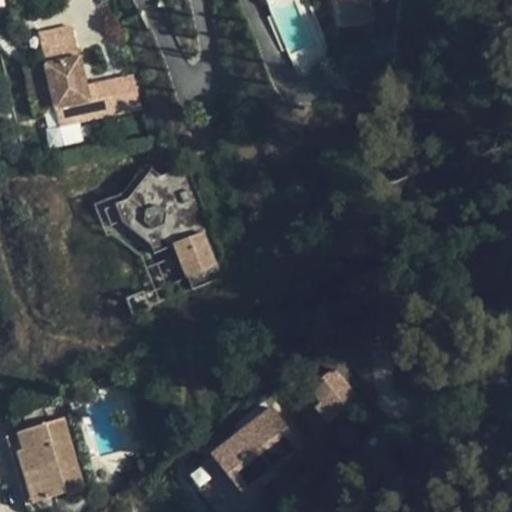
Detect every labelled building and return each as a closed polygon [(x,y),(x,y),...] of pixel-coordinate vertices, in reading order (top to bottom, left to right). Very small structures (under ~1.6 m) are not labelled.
[(337,0),(343,26),(372,20),(368,0),(337,0)] [(46,65),(80,57),(75,35),(41,43),(46,65)] [(59,126),(113,114),(109,97),(90,101),(87,87),(80,57),(46,65),(55,109),(59,126)] [(55,109),(46,65),(26,69),(36,113),(55,109)] [(90,101),(109,97),(106,84),(87,87),(90,101)] [(231,275),(187,166),(161,176),(151,169),(147,174),(141,170),(122,194),(94,205),(106,237),(112,235),(141,257),(154,290),(145,294),(144,291),(125,299),(132,317),(151,309),(150,307),(231,275)] [(329,424),(360,399),(335,369),(304,394),(329,424)] [(42,426),(65,420),(61,406),(38,413),(42,426)] [(304,446),(273,407),(212,456),(242,495),(304,446)] [(42,426),(7,437),(21,488),(27,486),(32,503),(84,488),(65,420),(42,426)] [(26,505),(32,503),(27,486),(21,488),(26,505)]
